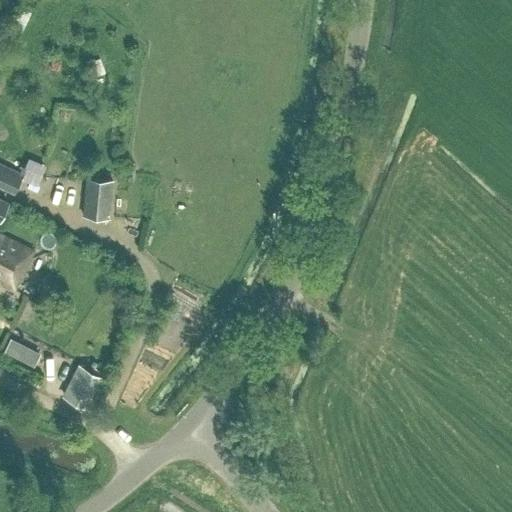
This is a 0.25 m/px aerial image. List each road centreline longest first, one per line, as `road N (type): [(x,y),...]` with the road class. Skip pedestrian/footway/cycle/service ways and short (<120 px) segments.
road 1 (unclassified): [(193,423),(302,254),(338,150),(361,0)]
road 2 (unclassified): [(83,511),(193,423)]
